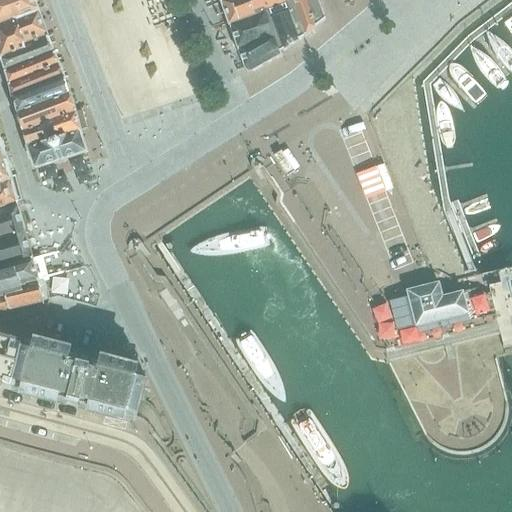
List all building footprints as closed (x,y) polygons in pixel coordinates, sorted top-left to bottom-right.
[(0,0),(0,17),(36,5),(34,0),(0,0)] [(289,2),(288,0),(226,0),(223,1),(231,23),(266,10),(289,2)] [(301,38),(303,37),(325,19),(318,0),(288,0),(289,2),(301,38)] [(275,36),(280,51),(287,46),(301,38),(289,2),(266,10),(275,36)] [(26,43),(47,35),(41,20),(36,5),(0,17),(0,46),(2,56),(27,48),(26,43)] [(231,23),(240,49),(275,36),(266,10),(231,23)] [(6,70),(54,51),(50,43),(47,35),(26,43),(27,48),(2,56),(6,70)] [(240,49),(246,68),(249,70),(252,70),(275,57),(282,54),(280,51),(275,36),(240,49)] [(10,84),(60,65),(57,58),(54,51),(6,70),(10,84)] [(14,98),(64,79),(62,72),(60,65),(10,84),(14,98)] [(69,93),(64,79),(14,98),(18,113),(69,93)] [(22,130),(48,120),(75,110),(69,93),(18,113),(22,130)] [(48,120),(52,139),(79,130),(75,110),(48,120)] [(52,139),(48,120),(22,130),(27,146),(28,146),(34,167),(35,167),(35,168),(86,151),(79,130),(52,139)] [(0,181),(11,177),(0,139),(0,181)] [(0,207),(16,201),(11,178),(11,177),(0,181),(0,207)] [(0,233),(24,227),(17,204),(16,201),(0,207),(0,233)] [(0,266),(32,259),(24,227),(0,233),(0,266)] [(22,284),(39,280),(33,258),(32,259),(0,266),(0,295),(24,290),(22,284)] [(0,310),(44,300),(39,280),(22,284),(24,290),(0,295),(0,310)] [(443,296),(441,288),(433,284),(408,290),(416,325),(468,312),(463,291),(443,296)] [(11,384),(22,341),(0,335),(0,377),(4,378),(3,382),(11,384)] [(23,338),(22,341),(11,384),(21,387),(21,388),(126,416),(126,415),(136,417),(147,377),(137,375),(138,369),(23,338)]
